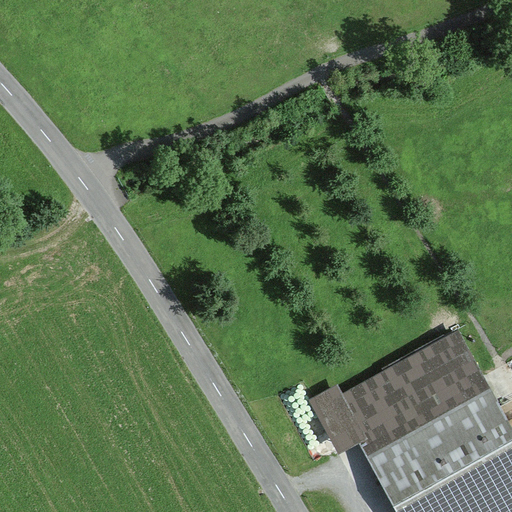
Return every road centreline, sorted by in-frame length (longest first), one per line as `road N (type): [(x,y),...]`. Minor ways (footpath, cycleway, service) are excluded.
road 1 (residential): [(82,186),(337,66),(503,0)]
road 2 (tertiary): [(82,186),(151,279),(293,511)]
road 3 (tertiary): [(0,82),(82,186)]
